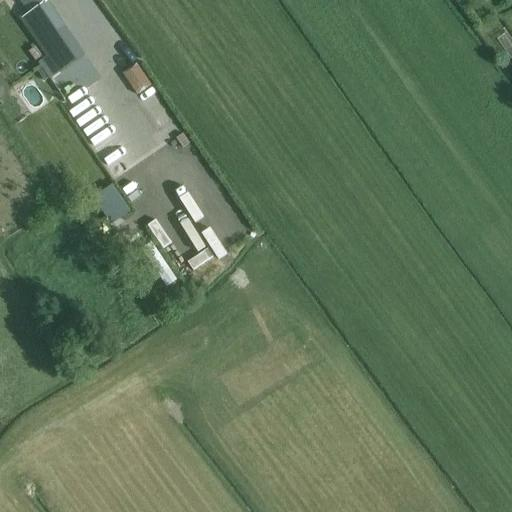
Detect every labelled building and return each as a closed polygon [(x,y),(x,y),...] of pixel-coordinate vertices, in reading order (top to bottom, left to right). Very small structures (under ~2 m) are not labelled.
[(22,0),(29,11),(45,0),(22,0)] [(47,0),(22,18),(40,44),(65,27),(47,0)] [(70,9),(63,15),(77,31),(84,25),(70,9)] [(84,56),(61,71),(82,104),(104,90),(97,79),(99,78),(84,56)] [(123,74),(138,96),(152,86),(138,64),(123,74)] [(64,89),(55,94),(65,112),(74,107),(64,89)] [(104,133),(118,123),(105,103),(90,113),(104,133)] [(120,219),(130,212),(112,185),(92,199),(106,219),(116,212),(120,219)]
